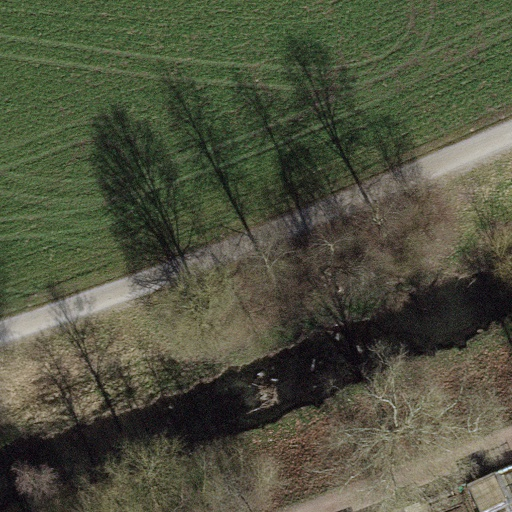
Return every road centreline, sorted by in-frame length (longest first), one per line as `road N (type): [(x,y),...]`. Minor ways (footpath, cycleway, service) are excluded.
road 1 (track): [(0,333),(511,129)]
road 2 (track): [(329,511),(511,442)]
